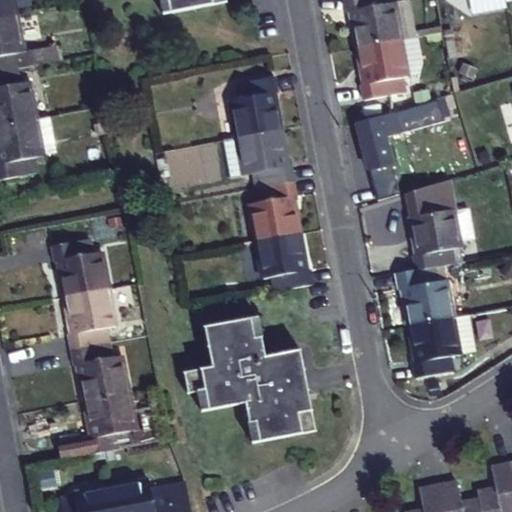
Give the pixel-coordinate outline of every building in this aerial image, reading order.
[(0,0),(0,15),(16,13),(13,0),(0,0)] [(169,12),(167,0),(156,0),(159,14),(169,12)] [(167,0),(169,12),(224,2),(223,0),(167,0)] [(356,53),(400,45),(392,7),(384,8),(382,0),(344,0),(343,0),(345,16),(349,15),(356,53)] [(0,69),(16,66),(31,63),(28,48),(23,48),(16,13),(0,15),(0,69)] [(358,90),(361,105),(401,98),(398,82),(419,79),(422,66),(417,42),(400,45),(356,53),(362,89),(358,90)] [(29,83),(20,84),(16,66),(0,69),(0,124),(35,117),(29,83)] [(234,139),(276,132),(271,96),(275,95),(273,80),(235,86),(237,102),(228,103),(234,139)] [(433,109),(446,105),(444,96),(399,111),(403,122),(435,112),(433,109)] [(406,132),(403,122),(399,111),(357,125),(371,172),(392,166),(383,139),(406,132)] [(48,115),(35,117),(43,154),(55,151),(48,115)] [(0,124),(0,179),(37,172),(34,156),(43,154),(35,117),(0,124)] [(276,132),(234,139),(240,177),(250,175),(252,190),(290,183),(288,170),(282,171),(276,132)] [(447,133),(409,145),(414,159),(451,146),(447,133)] [(227,180),(240,177),(234,139),(220,142),(227,180)] [(157,155),(169,191),(203,179),(192,144),(157,155)] [(460,267),(468,265),(464,242),(478,239),(473,210),(458,213),(452,181),(412,194),(418,219),(415,220),(423,256),(417,257),(421,274),(439,271),(460,267)] [(252,244),(294,237),(288,201),(293,201),(290,183),(252,190),(255,206),(246,208),(252,244)] [(269,292),(306,284),(305,273),(300,274),(294,237),(252,244),(257,280),(267,280),(269,292)] [(51,261),(56,260),(63,298),(106,290),(99,252),(90,253),(87,239),(47,246),(51,261)] [(414,329),(460,320),(452,283),(442,285),(439,271),(421,274),(401,278),(403,292),(408,292),(414,329)] [(68,350),(108,343),(104,325),(112,324),(106,290),(63,298),(69,331),(65,332),(68,350)] [(258,317),(248,319),(252,338),(262,336),(258,317)] [(460,320),(414,329),(421,365),(418,366),(421,381),(459,373),(455,358),(482,351),(475,317),(460,320)] [(245,403),(248,423),(258,421),(261,441),(317,431),(300,349),(265,356),(262,336),(252,338),(248,319),(203,328),(210,367),(184,372),(188,392),(199,390),(208,389),(211,410),(245,403)] [(119,356),(111,358),(108,343),(68,350),(71,365),(76,364),(83,402),(126,394),(119,356)] [(199,390),(203,411),(211,410),(208,389),(199,390)] [(123,430),(133,428),(126,394),(83,402),(90,437),(50,444),(54,461),(102,452),(127,447),(123,430)] [(261,441),(258,421),(248,423),(252,443),(261,441)] [(511,511),(511,462),(495,466),(499,486),(481,489),(482,496),(485,511),(511,511)] [(167,511),(163,486),(146,489),(144,479),(109,487),(113,511),(167,511)] [(485,511),(482,496),(465,499),(460,480),(441,483),(447,511),(485,511)] [(188,511),(183,481),(163,486),(167,511),(188,511)] [(425,508),(408,511),(447,511),(441,483),(421,487),(425,508)] [(74,494),(76,503),(60,506),(60,511),(113,511),(109,487),(74,494)]
